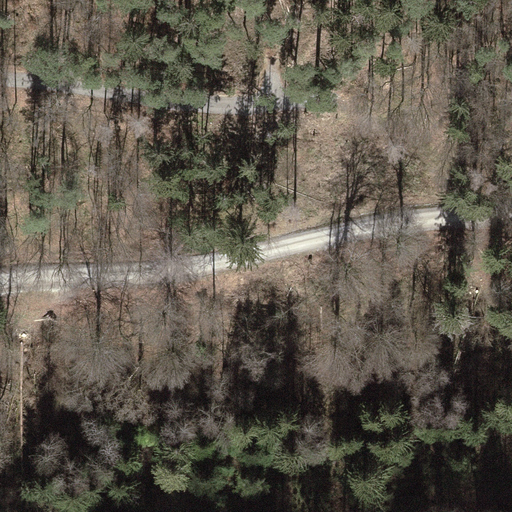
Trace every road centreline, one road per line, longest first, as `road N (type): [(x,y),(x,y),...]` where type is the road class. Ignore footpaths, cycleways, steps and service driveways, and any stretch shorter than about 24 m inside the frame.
road 1 (track): [(511,208),(427,214),(201,268),(0,274)]
road 2 (track): [(0,74),(250,109)]
